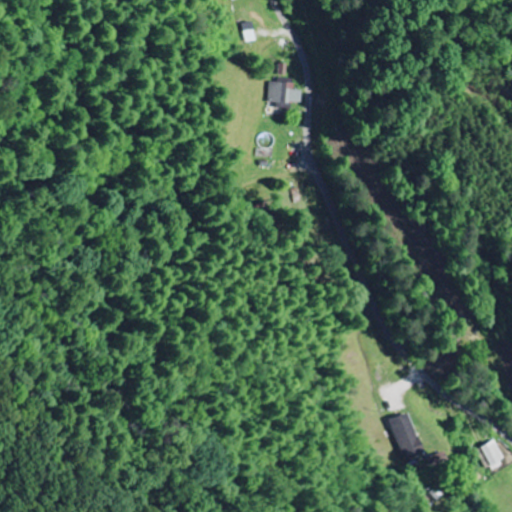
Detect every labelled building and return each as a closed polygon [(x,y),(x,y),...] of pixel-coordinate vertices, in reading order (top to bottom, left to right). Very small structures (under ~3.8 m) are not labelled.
[(298,89),(291,89),(291,82),(267,82),(267,104),(298,104),(298,89)] [(272,218),(263,200),(250,207),(260,225),(272,218)] [(376,382),(389,377),(383,363),(370,368),(376,382)] [(404,459),(421,452),(406,413),(388,420),(404,459)] [(505,459),(493,439),(474,450),(487,471),(505,459)]
